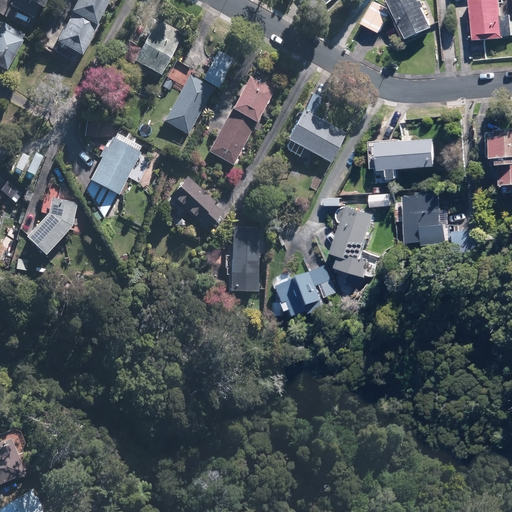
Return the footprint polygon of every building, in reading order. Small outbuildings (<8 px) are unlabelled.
[(47,0),(13,0),(11,5),(37,19),(47,0)] [(114,0),(79,0),(56,41),(83,56),(114,0)] [(411,34),(413,38),(436,28),(423,0),(390,0),(407,36),(411,34)] [(502,0),(475,0),(477,38),(511,36),(511,11),(503,12),(502,0)] [(394,9),(376,1),(365,24),(382,33),(394,9)] [(0,64),(10,69),(25,38),(27,35),(3,23),(0,29),(0,64)] [(179,41),(153,27),(136,61),(161,75),(179,41)] [(237,58),(219,48),(201,78),(214,84),(221,88),(237,58)] [(201,78),(191,72),(166,119),(189,131),(214,84),(201,78)] [(275,87),(251,74),(211,152),(236,165),(275,87)] [(347,134),(305,109),(284,145),(300,155),(305,147),(330,162),(347,134)] [(511,127),(491,130),(494,155),(497,155),(499,169),(502,168),(504,184),(508,184),(509,191),(511,190),(511,127)] [(143,149),(115,135),(85,195),(112,209),(143,149)] [(437,137),(373,141),(375,168),(392,167),(392,176),(401,175),(401,166),(439,163),(437,137)] [(224,209),(188,175),(169,195),(205,229),(224,209)] [(449,189),(407,193),(411,240),(429,238),(429,244),(453,242),(449,189)] [(49,253),(71,228),(74,228),(78,201),(52,197),(50,210),(29,236),(49,253)] [(380,213),(350,204),(335,249),(344,252),(340,264),(372,276),(378,257),(367,253),(380,213)] [(193,225),(181,214),(171,225),(183,236),(193,225)] [(261,226),(233,225),(230,290),(258,291),(261,226)] [(487,226),(457,228),(458,246),(488,244),(487,226)] [(336,277),(329,261),(282,282),(294,308),(298,306),(301,313),(312,308),(314,312),(330,305),(320,285),(336,277)] [(0,449),(0,482),(34,468),(18,431),(0,438),(0,447),(1,449),(0,449)] [(46,511),(53,508),(38,485),(0,509),(0,511),(46,511)]
